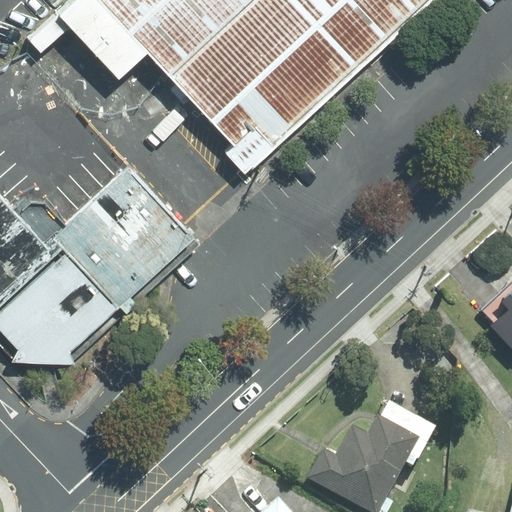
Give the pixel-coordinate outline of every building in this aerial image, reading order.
[(433,0),(55,0),(54,1),(115,70),(138,50),(244,170),(433,0)] [(7,354),(73,358),(65,350),(116,302),(130,317),(142,306),(126,289),(190,229),(126,160),(47,234),(0,183),(0,324),(18,344),(7,354)] [(511,278),(482,306),(511,339),(511,278)] [(307,479),(367,511),(385,511),(431,430),(385,404),(367,437),(351,429),(334,458),(323,452),(307,479)] [(285,511),(276,502),(265,511),(285,511)] [(511,511),(511,502),(509,511),(485,511),(469,508),(467,511),(511,511)]
